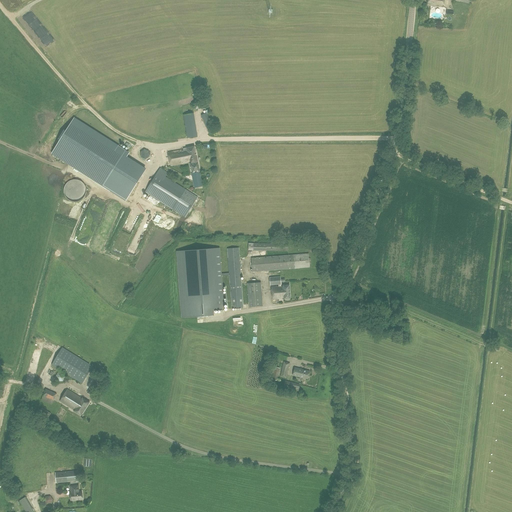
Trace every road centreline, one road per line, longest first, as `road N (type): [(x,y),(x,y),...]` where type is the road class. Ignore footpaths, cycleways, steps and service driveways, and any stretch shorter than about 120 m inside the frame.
road 1 (tertiary): [(333,511),(352,463),(336,299),(402,125),(413,0)]
road 2 (track): [(398,137),(137,142),(89,110),(0,4)]
